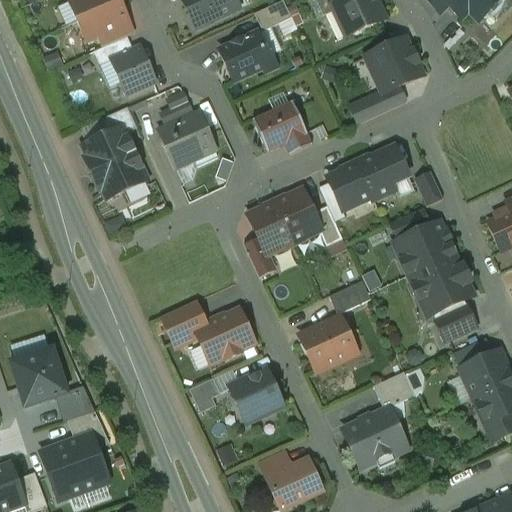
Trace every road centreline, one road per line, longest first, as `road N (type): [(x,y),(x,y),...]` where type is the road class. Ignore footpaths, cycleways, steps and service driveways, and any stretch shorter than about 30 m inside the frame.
road 1 (tertiary): [(198,511),(0,70)]
road 2 (residential): [(355,511),(212,206)]
road 3 (residential): [(418,118),(511,324)]
road 4 (residential): [(141,0),(172,70),(207,90),(251,188)]
road 5 (residential): [(251,188),(418,118)]
